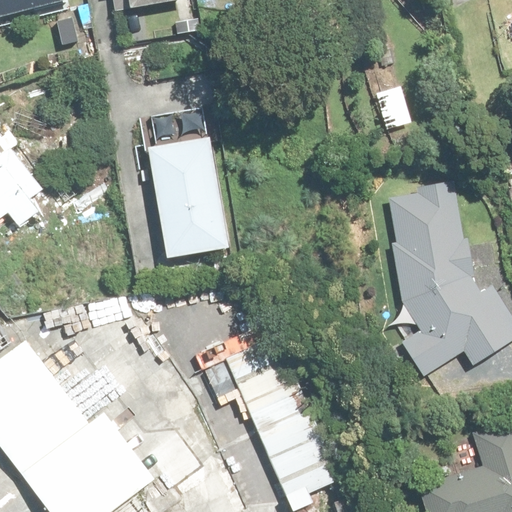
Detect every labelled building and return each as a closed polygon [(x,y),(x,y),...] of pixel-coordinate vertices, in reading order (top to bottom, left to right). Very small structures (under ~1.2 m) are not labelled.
[(91,0),(92,4),(109,1),(114,25),(173,14),(170,0),(91,0)] [(385,0),(392,10),(409,0),(385,0)] [(74,18),(57,22),(63,48),(81,44),(74,18)] [(402,86),(374,94),(386,136),(414,127),(402,86)] [(197,155),(134,165),(152,281),(215,272),(197,155)] [(0,238),(6,246),(29,228),(22,220),(34,210),(27,203),(8,177),(0,169),(0,238)] [(511,190),(498,193),(511,291),(511,190)] [(412,390),(433,370),(433,371),(442,362),(452,378),(496,348),(461,297),(458,299),(436,197),(370,211),(399,339),(380,356),(412,390)] [(344,484),(286,335),(231,357),(266,448),(289,505),(344,484)] [(153,511),(142,498),(156,487),(35,349),(0,373),(0,454),(42,511),(153,511)] [(173,432),(147,452),(175,490),(201,470),(173,432)] [(511,511),(511,473),(502,438),(448,452),(454,473),(395,489),(401,511),(511,511)]
